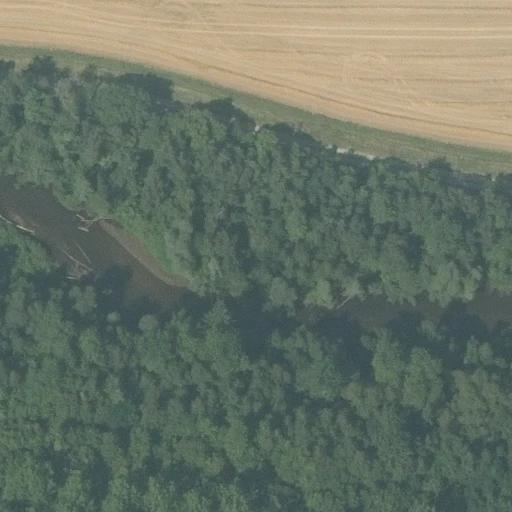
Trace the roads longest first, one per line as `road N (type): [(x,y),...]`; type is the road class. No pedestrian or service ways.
road 1 (track): [(0,427),(184,446),(231,467),(264,494),(297,504),(443,491),(511,503)]
road 2 (track): [(0,80),(149,106),(378,169),(511,194)]
